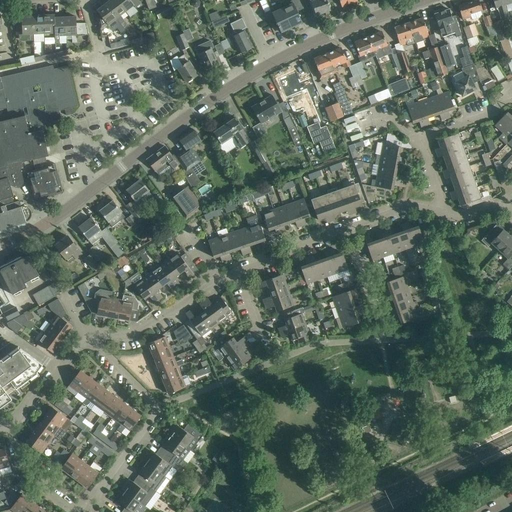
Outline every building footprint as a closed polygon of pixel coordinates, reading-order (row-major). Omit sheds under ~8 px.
[(108,0),(104,0),(103,1),(121,24),(124,28),(126,27),(124,25),(126,24),(125,22),(120,16),(125,12),(116,0),(109,0),(108,0)] [(141,4),(137,0),(116,0),(125,12),(133,6),(135,8),(141,4)] [(145,0),(149,10),(156,7),(153,0),(145,0)] [(292,0),(281,5),(291,28),(302,23),(297,11),(303,9),(299,0),(292,0)] [(310,0),(316,15),(330,10),(328,3),(332,2),(330,0),(310,0)] [(481,10),(482,10),(478,0),(476,0),(458,6),(463,20),(471,17),(471,19),(474,20),(479,18),(481,16),(483,15),(481,10)] [(505,5),(511,3),(510,0),(492,0),(496,8),(497,8),(500,18),(508,16),(505,5)] [(101,6),(97,10),(100,15),(97,18),(100,31),(113,21),(117,27),(118,27),(121,31),(124,28),(121,24),(103,1),(100,4),(101,6)] [(281,33),(291,28),(281,5),(281,3),(270,8),(270,10),(264,13),(269,24),(276,21),(281,33)] [(170,6),(155,12),(157,18),(172,12),(170,6)] [(434,15),(439,29),(442,38),(455,33),(456,38),(461,36),(454,17),(451,18),(449,10),(434,15)] [(54,14),(43,15),(44,33),(55,33),(54,14)] [(59,14),(54,14),(55,33),(55,44),(60,44),(59,36),(66,35),(65,17),(65,14),(59,14)] [(16,35),(33,34),(33,15),(21,16),(22,23),(16,23),(16,35)] [(44,33),(43,15),(33,15),(33,34),(44,33)] [(489,15),(482,18),(486,27),(493,25),(489,15)] [(66,39),(72,39),(72,43),(77,42),(77,35),(88,34),(85,23),(76,23),(76,16),(65,17),(66,35),(66,39)] [(235,35),(232,36),(240,53),(252,48),(244,30),(243,31),(243,29),(247,28),(242,18),(230,24),(235,35)] [(422,18),(408,23),(413,37),(415,43),(423,41),(423,39),(429,37),(428,36),(422,18)] [(219,19),(212,22),(214,28),(222,25),(219,19)] [(508,37),(501,21),(494,23),(501,40),(508,37)] [(415,43),(413,37),(408,23),(394,28),(400,46),(407,44),(407,46),(415,43)] [(480,44),(474,29),(471,30),(469,26),(464,28),(467,39),(467,40),(469,47),(468,48),(470,53),(475,52),(473,46),(480,44)] [(189,29),(183,32),(186,41),(193,38),(189,29)] [(368,37),(373,50),(383,46),(385,52),(391,50),(388,43),(387,44),(382,32),(368,37)] [(148,35),(146,38),(148,42),(148,43),(155,41),(153,33),(148,35)] [(180,33),(174,37),(182,50),(188,46),(180,33)] [(375,56),(373,50),(368,37),(354,43),(359,55),(357,56),(360,62),(375,56)] [(141,38),(129,41),(131,47),(143,44),(141,38)] [(438,46),(436,39),(430,41),(432,47),(427,48),(428,51),(422,53),(424,60),(432,57),(439,77),(447,74),(438,46)] [(217,64),(213,55),(208,43),(197,47),(200,53),(197,54),(201,63),(203,62),(206,69),(217,64)] [(439,47),(446,68),(455,65),(448,44),(439,47)] [(341,48),(327,54),(333,66),(342,63),(344,69),(350,66),(348,60),(346,60),(341,48)] [(412,70),(404,51),(398,54),(406,72),(412,70)] [(335,72),(333,66),(327,54),(314,59),(318,71),(317,72),(319,79),(335,72)] [(198,75),(192,66),(189,61),(188,62),(183,55),(177,59),(176,57),(170,61),(174,71),(178,68),(186,82),(198,75)] [(460,59),(463,67),(472,64),(470,56),(460,59)] [(455,82),(462,96),(475,89),(473,84),(479,80),(473,63),(472,64),(463,67),(461,68),(464,77),(455,82)] [(497,81),(505,77),(498,64),(491,68),(497,81)] [(0,109),(7,108),(8,112),(27,107),(29,118),(31,128),(42,126),(52,123),(61,121),(59,111),(64,109),(72,108),(77,106),(68,65),(53,69),(53,65),(0,77),(0,76),(0,78),(0,80),(0,109)] [(421,83),(432,79),(428,69),(418,73),(421,83)] [(322,126),(330,122),(312,77),(300,83),(295,73),(280,82),(289,99),(304,91),(312,106),(305,110),(308,117),(316,113),(322,126)] [(353,77),(348,79),(352,87),(362,83),(359,75),(353,77)] [(388,89),(391,96),(391,97),(409,90),(405,79),(387,86),(388,89)] [(343,90),(339,82),(333,84),(336,93),(334,94),(338,103),(343,116),(352,113),(343,90)] [(376,102),(391,96),(388,89),(373,95),(376,102)] [(437,95),(446,118),(449,117),(447,111),(454,108),(448,91),(437,95)] [(272,95),(251,107),(261,123),(282,111),(272,95)] [(437,95),(427,99),(433,116),(440,113),(442,120),(446,118),(437,95)] [(427,99),(417,102),(425,125),(429,124),(427,118),(433,116),(427,99)] [(425,125),(417,102),(407,106),(412,123),(419,120),(421,127),(425,125)] [(325,108),(330,122),(343,116),(338,103),(325,108)] [(507,112),(496,123),(494,125),(503,133),(511,122),(511,116),(511,117),(507,112)] [(0,212),(2,212),(0,206),(14,202),(12,197),(13,196),(10,186),(12,185),(13,186),(14,187),(15,187),(16,187),(16,188),(17,188),(18,188),(18,187),(19,187),(20,187),(21,186),(22,186),(22,185),(23,184),(23,183),(23,182),(24,181),(23,181),(23,180),(21,169),(23,168),(22,162),(45,157),(47,156),(48,156),(46,146),(42,126),(31,128),(29,118),(25,119),(25,116),(0,121),(0,212)] [(294,126),(289,116),(283,119),(288,129),(306,173),(312,170),(294,126)] [(214,132),(219,141),(221,143),(232,136),(240,148),(249,141),(241,130),(243,128),(238,122),(237,123),(234,119),(214,132)] [(511,122),(503,133),(498,138),(506,145),(508,143),(511,138),(511,122)] [(318,123),(307,127),(313,144),(319,142),(323,153),(335,149),(326,126),(320,128),(318,123)] [(176,158),(180,164),(185,170),(182,172),(192,188),(201,182),(191,168),(200,161),(191,148),(201,141),(193,129),(178,139),(186,151),(176,158)] [(442,147),(443,150),(462,144),(460,138),(462,137),(461,132),(458,133),(438,140),(440,148),(442,147)] [(383,143),(381,154),(405,159),(406,155),(399,154),(400,147),(401,140),(392,139),(387,135),(386,144),(383,143)] [(495,149),(493,143),(491,137),(485,139),(489,150),(495,149)] [(267,159),(258,139),(250,143),(256,154),(257,153),(261,162),(267,159)] [(348,146),(353,158),(359,156),(356,149),(362,147),(360,142),(348,146)] [(442,154),(445,162),(466,155),(462,144),(443,150),(444,154),(442,154)] [(156,152),(147,159),(147,160),(155,171),(159,176),(172,166),(174,168),(180,164),(176,158),(175,156),(173,157),(164,146),(156,152)] [(381,154),(379,165),(396,168),(397,162),(404,163),(405,159),(381,154)] [(450,169),(451,172),(469,166),(466,155),(445,162),(448,169),(450,169)] [(501,185),(507,179),(505,171),(503,172),(499,160),(493,162),(501,185)] [(262,165),(268,176),(274,173),(268,161),(262,165)] [(47,165),(37,168),(25,172),(34,201),(63,192),(54,163),(47,165)] [(379,165),(377,176),(401,180),(402,176),(395,175),(396,168),(379,165)] [(450,176),(453,183),(473,176),(469,166),(451,172),(452,175),(450,176)] [(366,179),(364,173),(362,168),(357,170),(361,181),(366,179)] [(377,176),(375,186),(386,189),(392,190),(394,183),(400,184),(401,180),(377,176)] [(457,190),(458,194),(477,187),(473,176),(453,183),(455,191),(457,190)] [(127,190),(133,198),(136,201),(140,207),(153,198),(148,191),(140,180),(127,190)] [(354,185),(361,205),(361,203),(365,202),(358,184),(354,185)] [(386,189),(375,186),(361,184),(368,202),(374,200),(375,195),(384,197),(386,189)] [(343,189),(350,206),(353,205),(354,207),(361,205),(354,185),(343,189)] [(171,199),(186,220),(203,207),(188,187),(171,199)] [(461,205),(463,208),(491,199),(490,195),(481,198),(477,187),(458,194),(459,197),(457,197),(460,205),(461,205)] [(346,208),(350,206),(343,189),(333,193),(340,212),(347,210),(346,208)] [(258,192),(246,196),(248,201),(260,197),(258,192)] [(333,193),(322,196),(328,214),(331,213),(332,215),(340,212),(333,193)] [(325,215),(328,214),(322,196),(311,200),(318,220),(326,217),(325,215)] [(0,229),(26,222),(27,221),(28,221),(28,220),(29,220),(29,219),(30,219),(30,218),(31,218),(31,217),(31,216),(32,215),(32,214),(32,213),(31,212),(31,211),(31,210),(30,210),(30,209),(29,208),(28,207),(27,207),(26,206),(25,206),(24,206),(23,206),(22,206),(21,206),(21,204),(20,203),(19,200),(14,202),(0,206),(2,212),(0,212),(0,229)] [(304,200),(294,203),(301,226),(305,224),(303,218),(310,216),(304,200)] [(106,219),(108,222),(112,227),(125,217),(120,212),(121,211),(113,201),(99,211),(106,219)] [(126,206),(131,213),(132,214),(138,222),(143,219),(131,202),(126,206)] [(298,227),(301,226),(294,203),(283,207),(289,223),(295,221),(298,227)] [(283,207),(273,210),(281,233),(285,231),(283,225),(289,223),(283,207)] [(281,233),(273,210),(263,214),(268,230),(275,228),(277,234),(281,233)] [(138,222),(132,214),(126,219),(132,227),(138,222)] [(102,231),(91,217),(79,227),(88,239),(92,244),(102,236),(110,247),(118,242),(106,227),(102,231)] [(429,240),(424,224),(411,228),(409,222),(405,223),(413,246),(420,244),(429,240)] [(259,223),(249,227),(255,243),(261,241),(263,247),(267,246),(259,223)] [(397,233),(403,250),(413,246),(405,223),(401,225),(404,231),(397,233)] [(249,227),(239,230),(247,253),(250,252),(248,245),(255,243),(249,227)] [(503,229),(500,233),(494,227),(481,240),(488,246),(491,243),(499,251),(511,238),(510,237),(511,234),(508,230),(505,232),(503,229)] [(389,229),(385,230),(393,253),(403,250),(397,233),(391,235),(389,229)] [(239,230),(228,234),(234,250),(241,248),(243,254),(247,253),(239,230)] [(377,240),(383,257),(393,253),(385,230),(381,232),(383,238),(377,240)] [(234,250),(228,234),(218,237),(226,260),(230,259),(228,253),(234,250)] [(465,235),(462,238),(461,240),(465,244),(469,239),(465,235)] [(67,236),(55,245),(66,259),(69,263),(76,258),(81,254),(67,236)] [(364,238),(372,261),(383,257),(377,240),(370,243),(368,236),(364,238)] [(208,241),(213,258),(220,255),(222,262),(226,260),(218,237),(208,241)] [(502,264),(508,270),(511,265),(511,255),(511,254),(511,238),(499,251),(507,259),(502,264)] [(102,258),(93,246),(88,251),(97,262),(102,258)] [(138,252),(145,263),(150,260),(144,252),(146,251),(144,248),(138,252)] [(329,250),(337,273),(348,269),(342,252),(335,255),(333,248),(329,250)] [(321,260),(327,276),(337,273),(329,250),(325,251),(328,257),(321,260)] [(193,264),(194,264),(188,257),(183,260),(178,253),(169,259),(179,274),(184,270),(189,278),(194,275),(188,266),(192,263),(193,264)] [(84,259),(93,270),(98,266),(90,255),(84,259)] [(24,283),(39,275),(29,256),(22,259),(21,256),(0,266),(0,270),(12,294),(26,287),(24,283)] [(309,257),(317,280),(327,276),(321,260),(315,262),(313,256),(309,257)] [(300,267),(306,283),(317,280),(309,257),(305,258),(307,265),(300,267)] [(117,261),(121,267),(125,264),(121,258),(117,261)] [(169,259),(160,266),(175,288),(180,284),(175,277),(179,274),(169,259)] [(175,288),(160,266),(151,272),(162,286),(166,283),(172,290),(175,288)] [(129,278),(144,299),(149,296),(154,303),(158,300),(143,278),(138,271),(129,278)] [(157,290),(162,286),(151,272),(143,278),(158,300),(162,297),(157,290)] [(121,277),(124,282),(129,278),(125,274),(121,277)] [(267,285),(269,291),(286,285),(282,274),(257,283),(259,288),(267,285)] [(403,276),(395,279),(387,282),(389,289),(383,291),(384,295),(407,286),(403,276)] [(132,283),(129,278),(124,282),(126,284),(127,287),(132,283)] [(60,293),(54,283),(43,289),(32,295),(39,305),(60,293)] [(84,283),(78,286),(84,297),(86,297),(88,289),(84,283)] [(290,295),(286,285),(269,291),(271,296),(263,299),(264,304),(290,295)] [(394,303),(410,297),(407,286),(384,295),(385,298),(392,296),(394,303)] [(91,313),(108,316),(112,298),(113,292),(101,289),(96,293),(94,302),(86,300),(91,313)] [(332,296),(336,307),(352,301),(350,295),(357,293),(355,289),(332,296)] [(123,295),(122,300),(119,318),(129,321),(131,309),(136,310),(138,303),(137,301),(133,300),(134,297),(123,295)] [(290,295),(264,304),(266,309),(274,306),(276,311),(293,306),(290,295)] [(203,301),(219,323),(232,313),(221,297),(216,301),(217,302),(212,305),(207,298),(203,301)] [(391,315),(414,307),(410,297),(394,303),(396,309),(390,311),(391,315)] [(51,324),(66,334),(72,326),(62,318),(66,312),(58,298),(48,304),(52,311),(58,315),(51,324)] [(112,298),(108,316),(119,318),(122,300),(112,298)] [(204,311),(200,314),(210,329),(219,323),(203,301),(199,304),(204,311)] [(336,307),(339,317),(362,309),(361,305),(355,308),(352,301),(336,307)] [(19,314),(16,307),(4,313),(7,320),(19,314)] [(40,315),(45,313),(42,307),(37,310),(40,315)] [(305,313),(303,307),(292,311),(294,316),(284,319),(286,325),(278,328),(280,333),(305,324),(302,314),(305,313)] [(414,307),(391,315),(392,319),(399,317),(401,323),(418,317),(414,307)] [(364,313),(362,309),(339,317),(343,328),(360,322),(357,315),(364,313)] [(196,339),(197,339),(210,329),(200,314),(195,318),(190,311),(185,314),(189,319),(185,323),(196,339)] [(25,315),(28,320),(33,317),(31,312),(25,315)] [(13,319),(7,323),(9,327),(17,333),(22,326),(13,319)] [(45,332),(59,343),(66,334),(51,324),(45,332)] [(310,339),(309,334),(305,324),(280,333),(281,337),(290,334),(292,340),(297,338),(299,343),(310,339)] [(183,325),(177,328),(184,340),(192,337),(183,325)] [(59,343),(45,332),(38,341),(52,352),(59,343)] [(169,347),(169,345),(165,336),(148,343),(152,354),(169,347)] [(215,344),(225,357),(246,341),(243,337),(236,342),(233,337),(228,341),(225,337),(215,344)] [(246,341),(225,357),(231,366),(246,355),(242,350),(249,345),(246,341)] [(204,349),(201,344),(196,348),(200,353),(204,349)] [(0,407),(12,399),(10,396),(18,391),(16,389),(37,373),(43,365),(20,348),(19,349),(18,347),(1,359),(0,356),(0,407)] [(156,364),(173,357),(169,347),(152,354),(156,364)] [(177,366),(184,364),(182,359),(175,362),(173,357),(156,364),(160,374),(177,367),(177,366)] [(203,368),(195,371),(197,376),(205,373),(205,374),(210,372),(208,366),(203,368)] [(177,367),(160,374),(164,384),(181,377),(177,367)] [(89,377),(80,370),(69,385),(78,392),(89,377)] [(164,384),(168,394),(190,385),(186,375),(181,377),(164,384)] [(97,383),(89,377),(78,392),(75,396),(83,402),(97,383)] [(97,383),(83,402),(83,403),(91,410),(95,405),(106,390),(97,383)] [(115,396),(106,390),(95,405),(104,411),(115,396)] [(124,403),(115,396),(104,411),(113,418),(124,403)] [(64,411),(67,407),(68,405),(59,398),(54,404),(64,411)] [(132,409),(124,403),(113,418),(121,424),(132,409)] [(376,404),(367,406),(371,422),(380,420),(376,404)] [(46,416),(61,427),(67,418),(52,407),(46,416)] [(141,416),(132,409),(121,424),(117,429),(121,433),(125,427),(130,431),(141,416)] [(360,427),(369,424),(365,409),(356,412),(360,427)] [(39,425),(54,436),(59,439),(65,431),(61,427),(46,416),(39,425)] [(33,433),(48,444),(54,436),(39,425),(33,433)] [(187,432),(177,425),(175,425),(168,434),(190,450),(186,447),(189,442),(193,445),(197,440),(198,441),(202,435),(191,427),(187,432)] [(368,425),(361,428),(363,435),(371,432),(368,425)] [(98,437),(102,433),(97,429),(93,434),(98,437)] [(26,442),(41,453),(48,444),(33,433),(26,442)] [(107,436),(102,433),(98,437),(103,441),(107,436)] [(80,434),(76,438),(80,442),(84,437),(80,434)] [(179,464),(184,468),(187,463),(183,460),(190,450),(168,434),(162,442),(162,444),(165,446),(161,451),(179,464)] [(88,441),(93,444),(96,440),(91,436),(88,441)] [(306,437),(299,439),(301,449),(308,447),(306,437)] [(72,443),(77,447),(80,442),(76,438),(72,443)] [(96,440),(93,444),(97,448),(101,443),(96,440)] [(0,449),(0,468),(10,466),(4,448),(0,449)] [(220,448),(217,453),(223,457),(226,453),(220,448)] [(161,451),(158,456),(154,452),(146,462),(161,473),(165,476),(172,467),(175,469),(179,464),(161,451)] [(70,475),(81,460),(72,453),(61,468),(70,475)] [(81,460),(70,475),(78,481),(90,466),(81,460)] [(161,473),(146,462),(139,472),(148,479),(144,483),(154,490),(158,485),(154,483),(161,473)] [(78,481),(87,488),(98,473),(90,466),(78,481)] [(196,477),(191,484),(198,490),(203,483),(196,477)] [(132,481),(131,480),(129,480),(122,489),(125,491),(140,502),(147,493),(150,495),(154,490),(144,483),(141,488),(132,481)] [(127,511),(133,511),(140,502),(125,491),(117,501),(129,510),(127,511)] [(11,492),(8,497),(12,501),(16,496),(11,492)] [(21,494),(10,509),(14,511),(21,511),(30,500),(21,494)] [(12,501),(8,497),(4,502),(9,506),(12,501)] [(30,500),(21,511),(35,511),(39,507),(30,500)]
